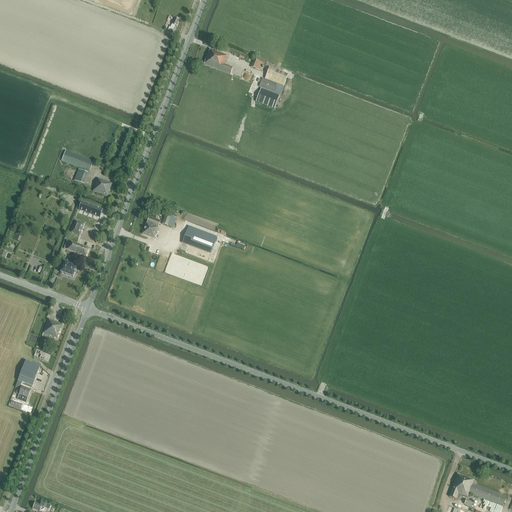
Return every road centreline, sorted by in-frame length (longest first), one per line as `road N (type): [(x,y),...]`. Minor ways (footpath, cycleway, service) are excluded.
road 1 (unclassified): [(511,470),(87,308)]
road 2 (tertiary): [(87,308),(204,0)]
road 3 (tertiary): [(11,511),(87,308)]
